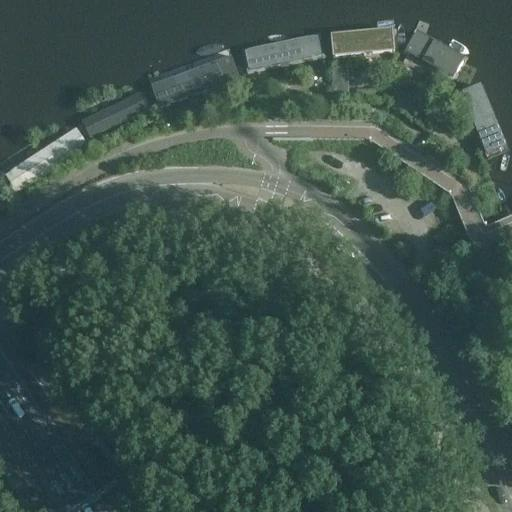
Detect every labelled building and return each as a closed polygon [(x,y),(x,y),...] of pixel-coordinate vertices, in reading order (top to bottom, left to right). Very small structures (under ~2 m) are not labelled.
[(331,35),(334,62),(397,55),(394,29),(331,35)] [(415,29),(402,54),(455,82),(468,58),(415,29)] [(242,47),(247,77),(328,62),(322,32),(242,47)] [(152,90),(160,112),(244,81),(235,58),(152,90)] [(335,71),(335,98),(350,97),(350,71),(335,71)] [(484,84),(462,93),(487,161),(510,153),(484,84)] [(81,119),(91,140),(152,112),(142,91),(81,119)] [(4,177),(17,196),(91,148),(78,129),(4,177)] [(0,207),(8,202),(0,189),(0,207)]
